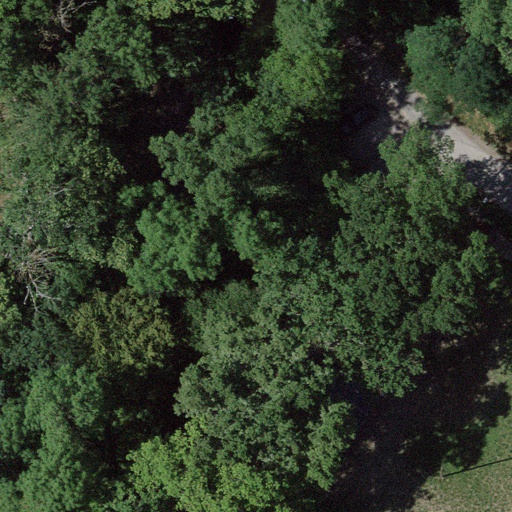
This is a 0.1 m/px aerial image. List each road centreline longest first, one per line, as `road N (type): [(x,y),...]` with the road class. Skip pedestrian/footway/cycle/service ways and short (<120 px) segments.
road 1 (residential): [(477,163),(403,171),(370,195),(288,308),(170,511)]
road 2 (unclassified): [(297,0),(477,163)]
